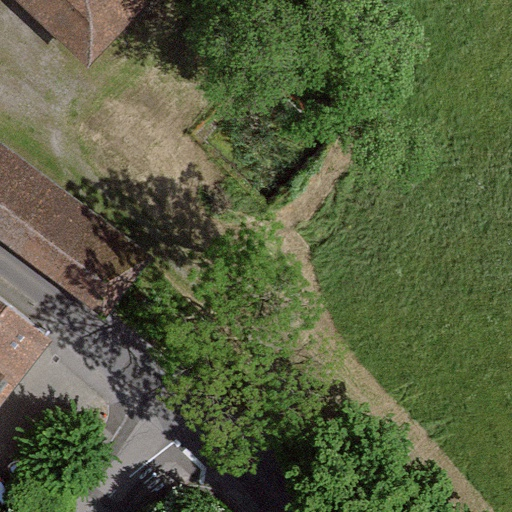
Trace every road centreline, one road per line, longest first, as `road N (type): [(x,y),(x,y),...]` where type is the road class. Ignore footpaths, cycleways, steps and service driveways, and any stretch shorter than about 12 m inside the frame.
road 1 (tertiary): [(170,402),(0,259)]
road 2 (tertiary): [(278,511),(170,402)]
road 3 (residential): [(170,402),(79,511)]
